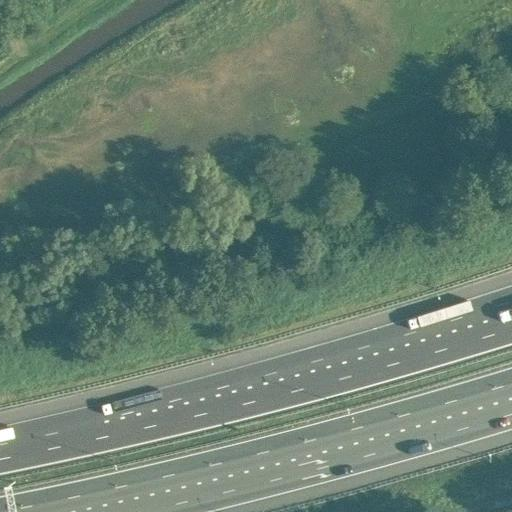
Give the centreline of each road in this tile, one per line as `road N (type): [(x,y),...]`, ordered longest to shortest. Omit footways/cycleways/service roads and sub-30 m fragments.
road 1 (motorway): [(511,322),(350,371),(0,453)]
road 2 (motorway): [(51,511),(357,441),(511,394)]
